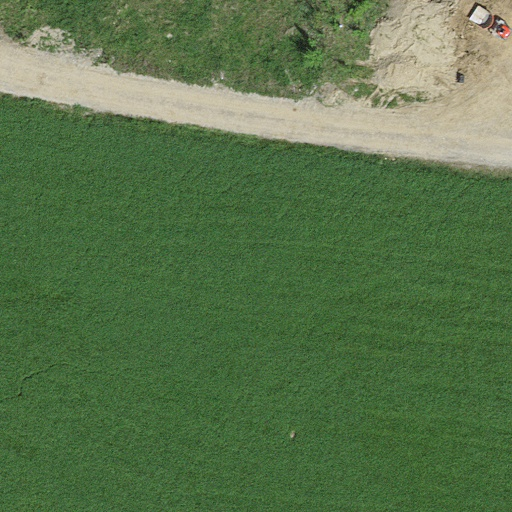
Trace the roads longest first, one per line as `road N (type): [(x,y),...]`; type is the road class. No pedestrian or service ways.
road 1 (track): [(0,67),(417,135),(511,143)]
road 2 (residential): [(78,0),(0,291)]
